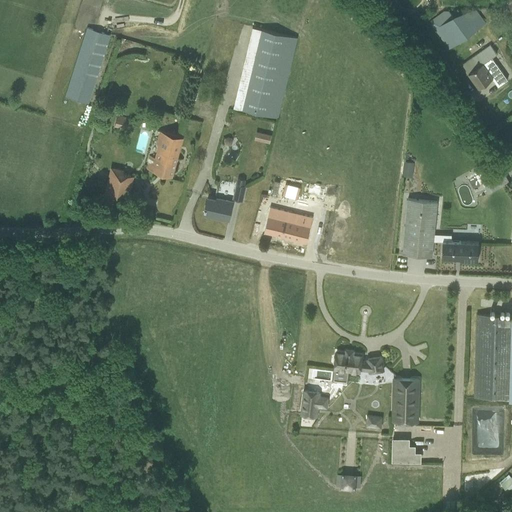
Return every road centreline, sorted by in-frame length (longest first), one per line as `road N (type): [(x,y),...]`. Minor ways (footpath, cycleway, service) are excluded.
road 1 (unclassified): [(511,284),(385,277),(156,231),(0,232)]
road 2 (residential): [(511,168),(378,0)]
